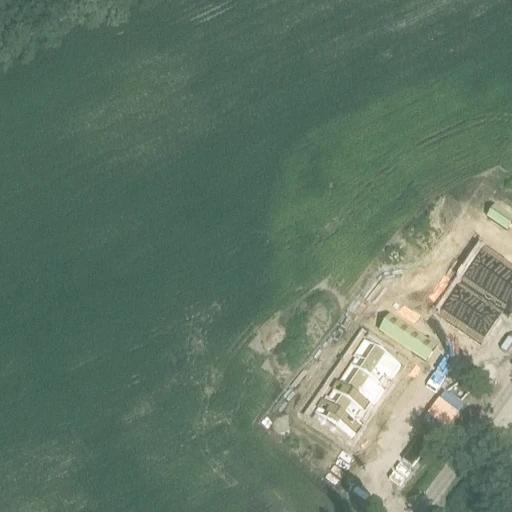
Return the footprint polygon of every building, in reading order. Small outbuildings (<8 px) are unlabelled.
[(492,218),(511,231),(511,229),(511,215),(499,207),(492,218)] [(511,267),(486,249),(461,285),(502,314),(508,319),(511,312),(511,267)] [(461,285),(438,318),(479,346),(502,314),(461,285)] [(385,328),(393,335),(403,322),(393,315),(384,328),(385,328)] [(393,335),(403,342),(413,330),(403,322),(393,335)] [(413,353),(423,340),(412,333),(403,346),(413,353)] [(429,342),(424,338),(423,340),(413,353),(426,363),(439,345),(431,339),(429,342)] [(355,359),(349,367),(379,389),(385,381),(390,384),(401,370),(363,343),(353,357),(355,359)] [(349,367),(331,392),(361,414),(366,406),(372,410),(384,393),(379,389),(349,367)] [(322,398),(312,413),(349,440),(360,426),(355,422),(361,414),(331,392),(325,400),(322,398)] [(283,407),(270,427),(281,435),(295,415),(283,407)] [(263,466),(247,481),(257,492),(273,477),(263,466)] [(246,483),(220,511),(250,511),(263,499),(246,483)]
